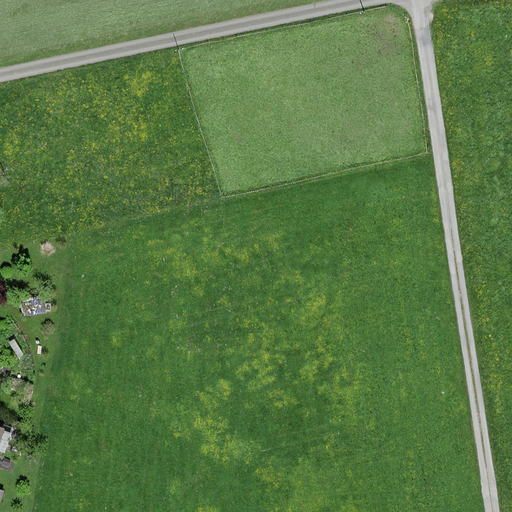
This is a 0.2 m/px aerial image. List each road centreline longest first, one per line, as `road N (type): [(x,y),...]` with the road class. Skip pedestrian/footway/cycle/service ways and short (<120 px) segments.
road 1 (track): [(429,0),(494,511)]
road 2 (track): [(0,76),(400,0)]
